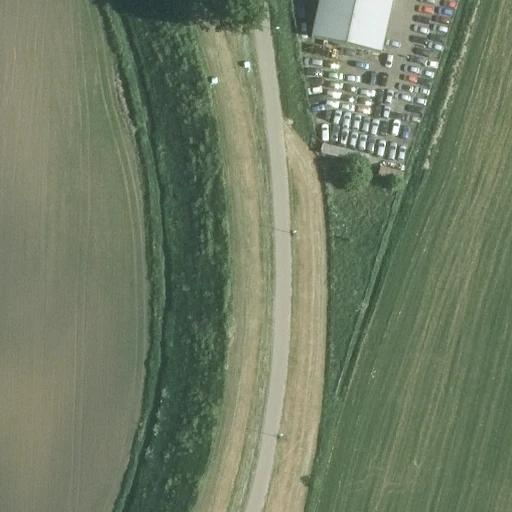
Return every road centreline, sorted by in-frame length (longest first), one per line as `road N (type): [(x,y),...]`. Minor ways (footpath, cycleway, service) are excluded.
road 1 (unclassified): [(253,511),(280,351),(281,288),(256,0)]
road 2 (unknown): [(403,0),(374,119)]
